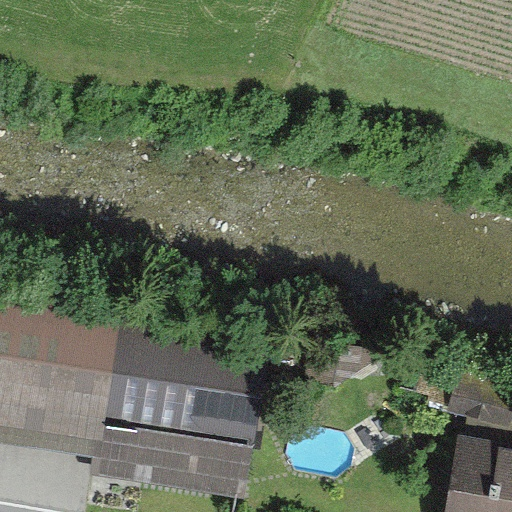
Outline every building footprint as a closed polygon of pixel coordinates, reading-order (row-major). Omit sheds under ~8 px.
[(0,410),(33,416),(93,425),(109,315),(110,306),(67,300),(68,297),(66,297),(66,299),(0,289),(0,410)] [(93,425),(87,467),(235,490),(258,338),(109,315),(93,425)] [(301,376),(327,381),(348,366),(351,347),(307,340),(301,376)] [(445,406),(499,420),(508,388),(452,374),(445,406)] [(511,511),(511,451),(456,442),(443,511),(511,511)]
